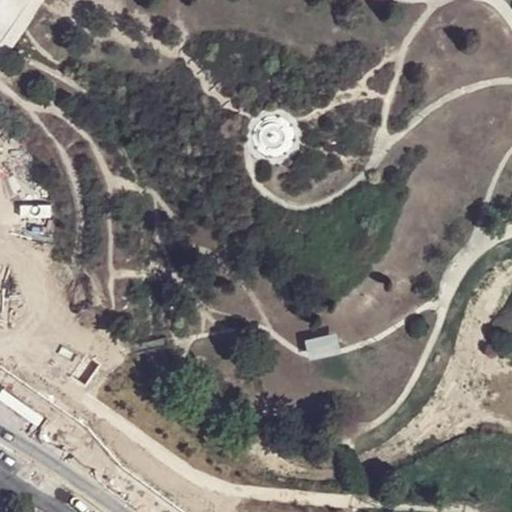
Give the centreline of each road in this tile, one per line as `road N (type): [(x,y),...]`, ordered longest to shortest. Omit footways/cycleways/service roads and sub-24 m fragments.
road 1 (trunk): [(8,176),(13,242),(36,331),(69,383),(133,447)]
road 2 (trunk): [(133,447),(41,330),(10,172)]
road 3 (trunk): [(4,0),(8,176)]
road 4 (trunk): [(10,172),(5,0)]
